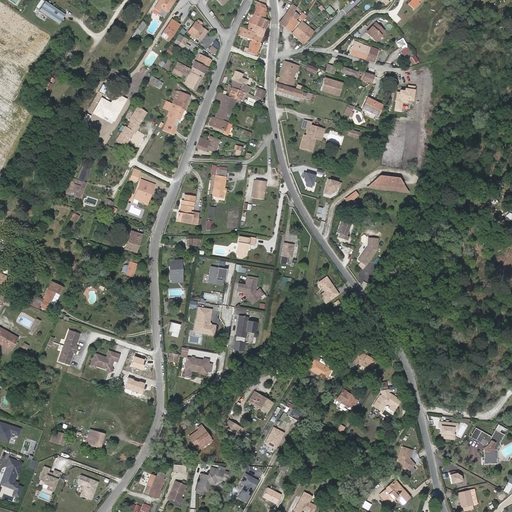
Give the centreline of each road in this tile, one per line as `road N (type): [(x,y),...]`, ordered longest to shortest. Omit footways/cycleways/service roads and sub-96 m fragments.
road 1 (tertiary): [(228,42),(161,228),(158,416),(145,451),(103,511)]
road 2 (tertiary): [(445,511),(404,358),(288,181),(275,132),(271,59)]
road 3 (residential): [(403,70),(317,51),(271,59)]
